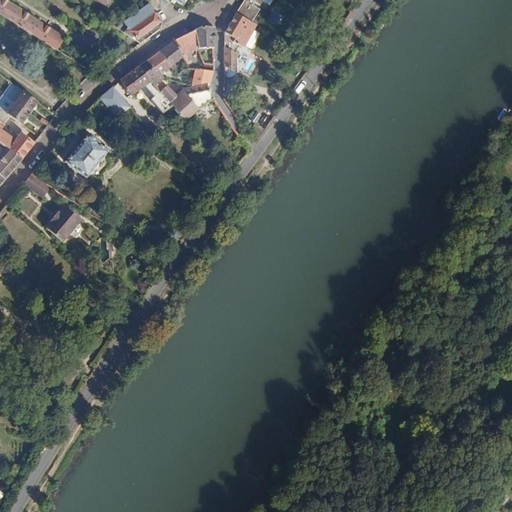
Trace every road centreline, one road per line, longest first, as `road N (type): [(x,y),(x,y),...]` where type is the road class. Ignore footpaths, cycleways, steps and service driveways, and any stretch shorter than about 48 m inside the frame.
road 1 (residential): [(14,511),(255,151)]
road 2 (residential): [(215,9),(110,73),(0,198)]
road 3 (residential): [(255,151),(376,0)]
road 4 (residential): [(255,151),(213,92),(215,9)]
